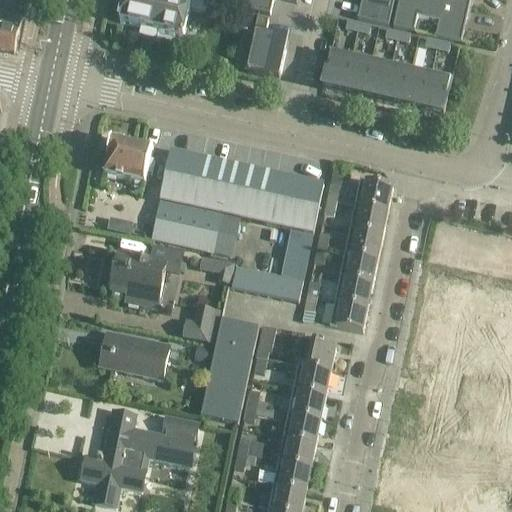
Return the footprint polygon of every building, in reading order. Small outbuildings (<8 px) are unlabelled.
[(124,0),(118,26),(158,36),(183,41),(190,14),(206,18),(209,4),(194,0),(161,0),(159,0),(138,0),(138,2),(131,0),(124,0)] [(234,0),(232,11),(269,19),(273,1),(295,7),(296,0),(234,0)] [(346,0),(361,3),(357,21),(368,23),(383,27),(388,28),(394,0),(346,0)] [(398,0),(392,30),(392,31),(395,32),(406,34),(407,34),(413,36),(414,34),(413,34),(416,21),(438,25),(435,38),(435,39),(434,39),(434,40),(446,43),(460,46),(467,13),(409,0),(398,0)] [(409,0),(467,13),(470,0),(409,0)] [(2,18),(0,28),(0,54),(13,57),(20,22),(13,20),(14,17),(5,15),(4,18),(2,18)] [(257,21),(255,31),(265,33),(267,23),(257,21)] [(345,29),(344,34),(356,36),(357,31),(358,27),(355,26),(346,24),(345,29)] [(357,31),(356,36),(368,39),(370,30),(367,29),(358,27),(357,31)] [(385,38),(384,42),(396,45),(397,41),(398,36),(394,35),(386,34),(385,38)] [(397,41),(396,45),(407,48),(409,39),(407,38),(398,36),(397,41)] [(278,84),(287,45),(255,37),(246,76),(278,84)] [(425,46),(424,52),(436,54),(437,49),(438,45),(433,44),(426,43),(425,46)] [(437,49),(436,54),(447,57),(450,48),(445,47),(438,45),(437,49)] [(342,97),(351,58),(350,58),(349,62),(329,58),(321,93),(342,97)] [(362,102),(371,62),(351,58),(342,97),(362,102)] [(371,67),(372,63),(371,62),(362,102),(382,106),(391,67),(390,67),(389,71),(371,67)] [(402,111),(411,71),(391,67),(382,106),(402,111)] [(410,76),(411,71),(402,111),(422,115),(430,80),(410,76)] [(443,120),(450,85),(430,80),(422,115),(443,120)] [(102,179),(144,188),(146,178),(151,179),(154,166),(149,165),(151,153),(110,144),(102,179)] [(220,219),(230,221),(247,226),(289,236),(280,281),(234,272),(230,294),(297,308),(311,241),(323,189),(170,155),(159,206),(151,245),(211,259),(220,219)] [(358,185),(354,209),(387,215),(392,192),(358,185)] [(329,189),(326,205),(336,206),(339,191),(329,189)] [(326,205),(323,220),(333,222),(336,206),(326,205)] [(354,209),(349,231),(382,238),(387,215),(354,209)] [(120,234),(119,237),(129,239),(131,227),(122,225),(122,226),(120,234)] [(349,231),(343,258),(377,266),(382,238),(349,231)] [(319,238),(316,253),(326,255),(329,240),(319,238)] [(135,263),(135,262),(117,258),(109,297),(126,300),(124,308),(157,315),(165,277),(179,280),(183,257),(151,250),(148,266),(135,263)] [(312,268),(313,268),(323,270),(326,255),(316,253),(312,268)] [(343,258),(339,282),(372,290),(377,266),(343,258)] [(339,282),(334,305),(367,313),(372,290),(339,282)] [(309,287),(306,301),(316,303),(318,289),(309,287)] [(306,301),(303,316),(313,318),(316,303),(306,301)] [(334,305),(328,331),(328,332),(362,339),(367,313),(334,305)] [(182,344),(214,350),(221,315),(197,311),(194,326),(186,325),(182,344)] [(511,511),(511,334),(496,331),(495,332),(478,328),(478,327),(453,322),(451,327),(429,323),(422,360),(416,359),(410,391),(415,392),(410,419),(403,418),(400,436),(406,437),(401,464),(395,462),(391,480),(396,481),(391,508),(385,507),(384,511),(511,511)] [(200,422),(235,429),(237,430),(257,332),(221,324),(200,422)] [(262,333),(256,363),(266,365),(267,357),(270,358),(275,335),(262,333)] [(168,354),(105,340),(98,373),(161,387),(168,354)] [(301,346),(296,371),(330,378),(335,353),(301,346)] [(196,351),(193,365),(208,368),(211,354),(196,351)] [(253,378),(263,380),(266,365),(256,363),(253,378)] [(296,371),(292,392),(326,398),(330,378),(296,371)] [(292,392),(287,416),(321,422),(326,398),(292,392)] [(248,397),(245,412),(280,419),(282,410),(279,410),(278,414),(270,412),(271,409),(258,406),(258,403),(256,403),(257,399),(248,397)] [(245,412),(242,426),(243,426),(254,428),(254,427),(277,432),(280,419),(245,412)] [(287,416),(282,441),(315,448),(321,422),(287,416)] [(85,466),(80,486),(96,490),(91,510),(100,511),(115,511),(119,495),(123,496),(140,499),(147,464),(190,473),(195,448),(192,448),(193,443),(196,443),(199,429),(165,422),(162,437),(166,437),(165,442),(130,435),(133,423),(112,419),(102,465),(96,464),(95,468),(85,466)] [(282,441),(276,466),(310,474),(315,448),(282,441)] [(239,444),(236,459),(246,462),(252,463),(252,462),(246,461),(249,446),(239,444)] [(236,459),(233,474),(243,476),(245,467),(251,468),(252,463),(246,462),(236,459)] [(276,466),(272,488),(306,496),(310,474),(276,466)] [(272,488),(266,511),(302,511),(306,496),(272,488)] [(229,492),(226,507),(236,509),(239,494),(229,492)]
